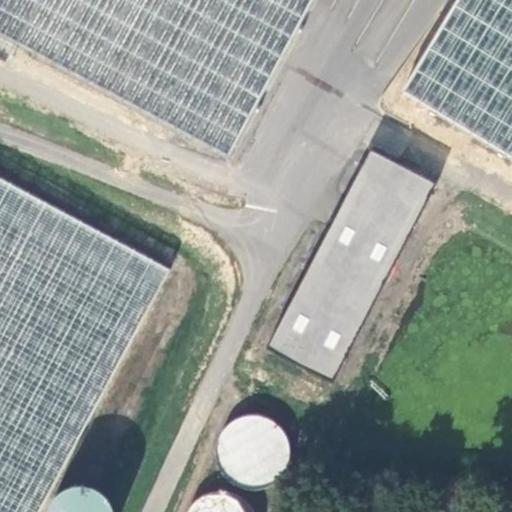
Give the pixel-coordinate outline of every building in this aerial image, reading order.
[(0,0),(0,39),(233,164),(321,0),(0,0)] [(511,159),(511,0),(460,0),(404,94),(511,159)] [(270,348),(336,379),(434,176),(415,167),(421,154),(409,148),(415,135),(394,124),(379,154),(366,148),(270,348)] [(0,511),(47,511),(174,277),(0,183),(0,511)] [(282,484),(284,419),(222,418),(220,482),(282,484)] [(244,511),(218,484),(187,511),(244,511)]
